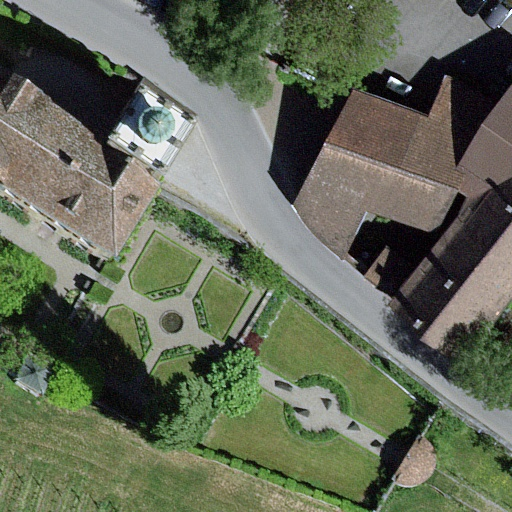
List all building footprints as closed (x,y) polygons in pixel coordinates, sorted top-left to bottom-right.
[(434,112),(356,87),(298,202),(318,234),(346,256),(372,206),(442,232),(495,108),(447,72),(434,112)] [(388,240),(366,273),(465,353),(511,294),(511,84),(495,108),(442,232),(423,264),(388,240)] [(164,163),(176,143),(123,110),(97,152),(0,91),(0,204),(103,268),(164,163)] [(17,372),(10,386),(38,401),(48,381),(52,373),(24,358),(17,372)] [(141,427),(131,448),(171,468),(180,449),(188,435),(147,415),(141,427)]
